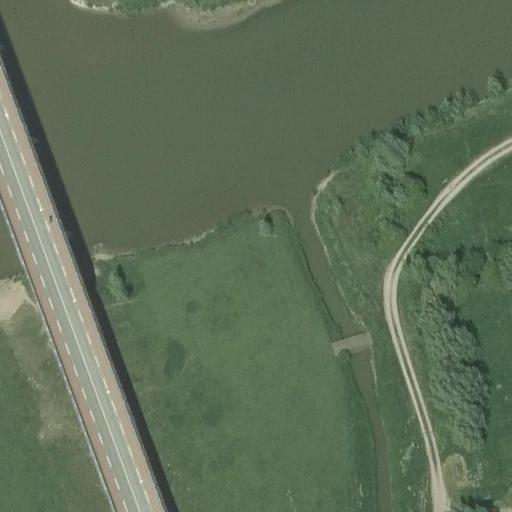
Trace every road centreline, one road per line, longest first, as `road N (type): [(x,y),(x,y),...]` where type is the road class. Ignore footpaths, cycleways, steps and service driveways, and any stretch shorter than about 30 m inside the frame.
road 1 (track): [(440,491),(388,302),(392,274),(475,166),(511,145)]
road 2 (secondary): [(138,511),(0,135)]
road 3 (track): [(302,359),(429,319),(511,313)]
